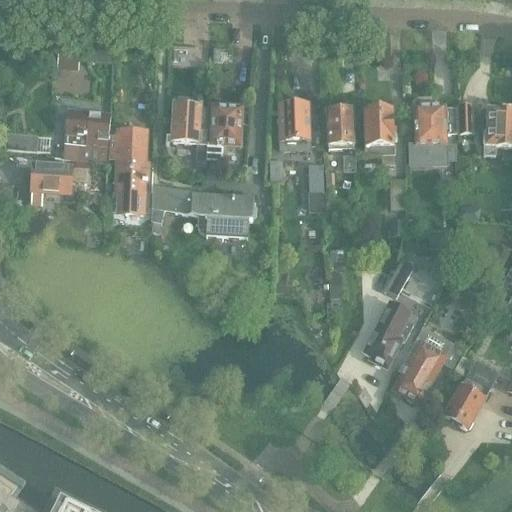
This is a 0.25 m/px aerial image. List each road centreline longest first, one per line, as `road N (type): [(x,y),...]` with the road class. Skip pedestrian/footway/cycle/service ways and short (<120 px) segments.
road 1 (tertiary): [(243,483),(29,349),(0,315)]
road 2 (unclassified): [(511,28),(224,12)]
road 3 (tertiary): [(0,369),(227,500)]
road 4 (unclassified): [(0,2),(224,12)]
road 5 (residential): [(243,483),(268,458),(333,511)]
